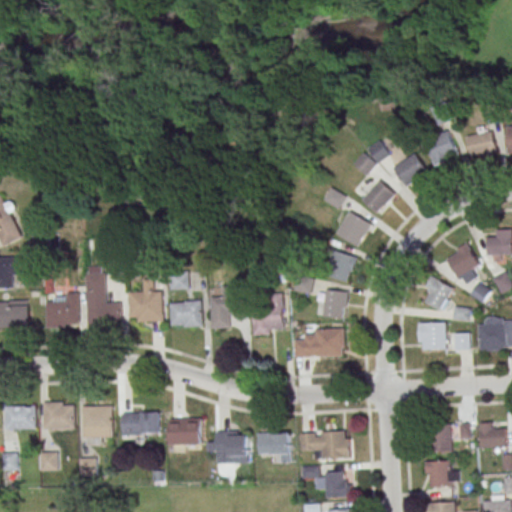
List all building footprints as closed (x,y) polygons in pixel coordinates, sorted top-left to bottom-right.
[(435,107),(442,125),(457,119),(449,101),(435,107)] [(472,159),(499,154),(495,130),(468,135),(472,159)] [(461,157),(452,134),(428,143),(437,166),(461,157)] [(394,155),(384,140),(372,148),(381,163),(394,155)] [(358,163),(369,174),(379,164),(368,152),(358,163)] [(396,168),(408,185),(430,170),(418,152),(396,168)] [(363,198),(379,213),(398,194),(383,178),(363,198)] [(23,236),(13,214),(18,211),(14,200),(7,203),(4,196),(0,197),(0,235),(4,245),(23,236)] [(373,222),(350,210),(338,234),(361,246),(373,222)] [(487,236),(488,255),(511,254),(511,229),(497,229),(497,236),(487,236)] [(484,258),(458,244),(446,266),(471,280),(484,258)] [(357,256),(336,250),(329,276),(350,282),(357,256)] [(0,258),(24,258),(24,277),(15,278),(16,290),(0,290),(0,258)] [(511,287),(511,282),(506,271),(494,277),(502,292),(511,287)] [(172,289),(190,289),(190,273),(172,273),(172,289)] [(87,276),(89,327),(112,326),(112,330),(124,330),(123,305),(108,305),(107,275),(87,276)] [(295,291),(312,293),(314,278),(298,275),(295,291)] [(445,309),(453,285),(432,278),(423,301),(445,309)] [(130,294),(145,294),(144,282),(155,281),(155,294),(163,293),(164,324),(139,325),(138,320),(131,320),(130,294)] [(472,296),(485,302),(491,289),(478,283),(472,296)] [(242,288),(243,314),(236,314),(237,317),(230,317),(231,330),(213,331),(211,300),(224,300),(223,289),(242,288)] [(346,318),(348,291),(326,289),(323,316),(346,318)] [(80,295),(81,326),(67,326),(67,330),(48,331),(47,304),(69,304),(68,296),(80,295)] [(283,296),(284,331),(270,332),(270,337),(254,338),(253,309),(271,308),(271,296),(283,296)] [(186,304),(202,303),(204,329),(185,330),(185,327),(173,328),(172,306),(186,305),(186,304)] [(0,304),(0,330),(10,330),(10,333),(30,333),(30,309),(11,309),(11,304),(0,304)] [(470,307),(454,307),(454,319),(470,319),(470,307)] [(511,317),(479,318),(480,351),(511,350),(511,317)] [(447,322),(419,322),(419,349),(447,349),(447,322)] [(315,332),(344,331),(345,351),(342,351),(343,359),(295,361),(295,343),(305,343),(305,338),(315,337),(315,332)] [(471,333),(455,333),(455,349),(471,349),(471,333)] [(45,405),(65,404),(65,408),(76,408),(76,431),(45,432),(45,405)] [(6,410),(36,409),(37,431),(7,432),(6,410)] [(85,410),(113,409),(114,439),(85,440),(85,410)] [(123,416),(160,415),(160,437),(124,438),(123,416)] [(171,419),(202,418),(203,444),(172,445),(171,419)] [(499,429),(499,423),(481,423),(481,447),(507,447),(507,429),(499,429)] [(452,424),(433,424),(433,452),(452,452),(452,424)] [(461,424),(462,432),(471,431),(470,424),(461,424)] [(217,431),(236,431),(236,435),(249,435),(250,462),(218,463),(217,431)] [(259,433),(272,433),(272,434),(292,433),(293,453),(260,454),(259,433)] [(320,435),(344,434),(344,442),(349,441),(350,461),(321,462),(320,453),(300,454),(299,436),(314,436),(314,440),(321,439),(320,435)] [(42,454),(56,454),(57,472),(42,472),(42,454)] [(4,455),(19,455),(19,472),(4,472),(4,455)] [(81,460),(97,460),(98,478),(81,478),(81,460)] [(459,486),(459,468),(451,468),(451,460),(427,460),(427,486),(459,486)] [(320,478),(320,466),(304,466),(304,478),(320,478)] [(327,475),(344,475),(345,488),(351,488),(352,500),(328,501),(327,475)] [(511,511),(511,499),(484,500),(483,511),(511,511)] [(430,502),(429,511),(455,511),(456,502),(430,502)]
